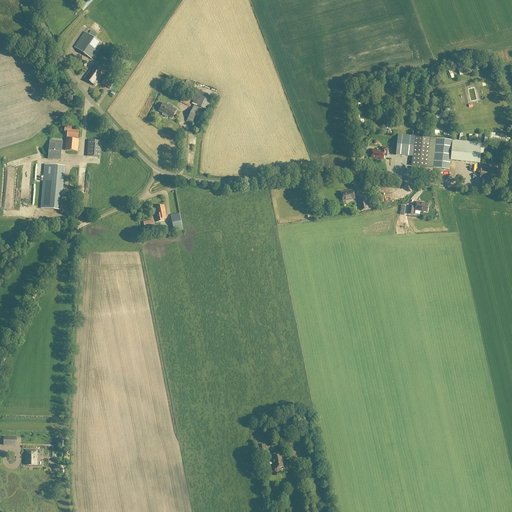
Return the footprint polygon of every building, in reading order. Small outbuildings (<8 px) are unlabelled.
[(92,60),(102,45),(85,32),(74,48),(92,60)] [(99,78),(104,72),(94,65),(89,72),(84,78),(94,86),(100,78),(99,78)] [(198,92),(192,105),(196,107),(197,107),(207,111),(213,98),(198,92)] [(181,104),(189,107),(191,101),(183,98),(181,104)] [(164,117),(170,106),(168,104),(167,106),(163,104),(159,112),(163,114),(162,116),(164,117)] [(170,106),(164,117),(167,118),(168,116),(172,119),(176,111),(172,108),(173,107),(170,106)] [(191,125),(198,110),(193,107),(186,122),(191,125)] [(77,152),(78,140),(77,140),(78,131),(71,130),(71,128),(65,127),(64,133),(67,133),(67,138),(66,138),(65,151),(77,152)] [(412,157),(412,158),(411,166),(449,170),(450,161),(479,164),(481,144),(398,135),(396,155),(412,157)] [(509,139),(489,137),(489,142),(508,145),(509,139)] [(60,160),(62,142),(49,141),(48,159),(60,160)] [(101,142),(88,141),(86,156),(100,158),(101,142)] [(371,158),(377,159),(383,160),(383,155),(386,155),(386,156),(387,148),(381,148),(380,151),(372,150),(371,154),(370,154),(370,157),(371,157),(371,158)] [(64,167),(44,165),(43,177),(44,177),(41,209),(60,211),(64,167)] [(497,181),(499,170),(481,168),(479,179),(497,181)] [(352,191),(340,193),(342,202),(354,199),(352,191)] [(365,198),(357,200),(360,211),(367,210),(365,198)] [(416,203),(415,211),(427,212),(428,204),(416,203)] [(166,218),(164,206),(156,207),(157,211),(156,211),(156,215),(154,215),(156,222),(163,221),(163,219),(166,218)] [(179,214),(170,216),(173,232),(182,230),(179,214)] [(4,438),(3,446),(16,446),(17,438),(4,438)] [(259,456),(267,455),(264,442),(258,443),(259,446),(257,446),(259,456)] [(37,451),(25,451),(25,466),(36,466),(37,451)] [(279,469),(284,468),(281,454),(271,456),(274,470),(275,472),(277,473),(279,473),(280,471),(279,469)]
